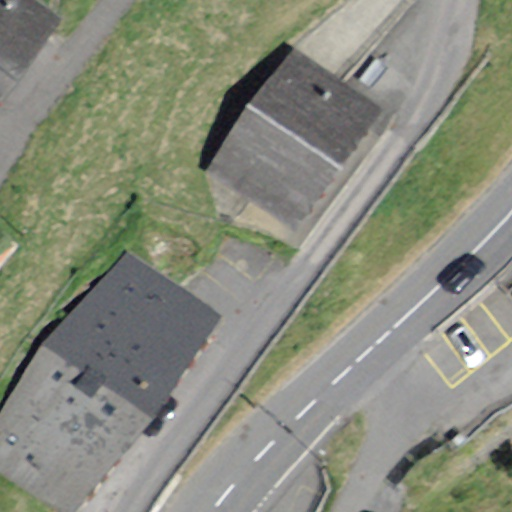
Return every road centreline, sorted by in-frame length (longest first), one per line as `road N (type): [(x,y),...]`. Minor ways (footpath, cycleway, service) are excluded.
road 1 (residential): [(465,0),(457,32),(377,170),(235,356),(132,511)]
road 2 (secondary): [(208,511),(511,215)]
